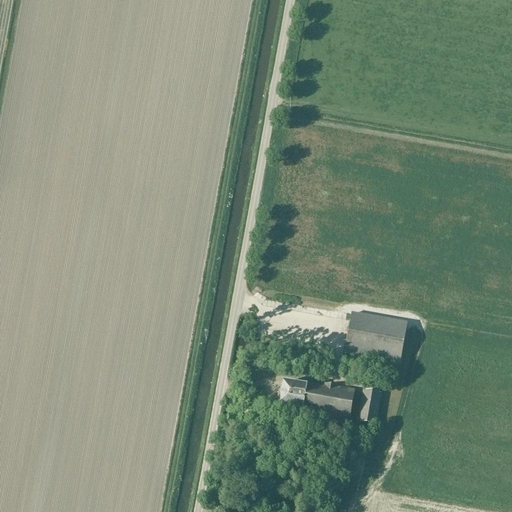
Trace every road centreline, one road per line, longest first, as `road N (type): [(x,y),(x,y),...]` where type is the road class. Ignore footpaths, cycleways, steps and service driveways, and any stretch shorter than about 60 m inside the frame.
road 1 (unclassified): [(199,511),(293,0)]
road 2 (track): [(256,0),(165,511)]
